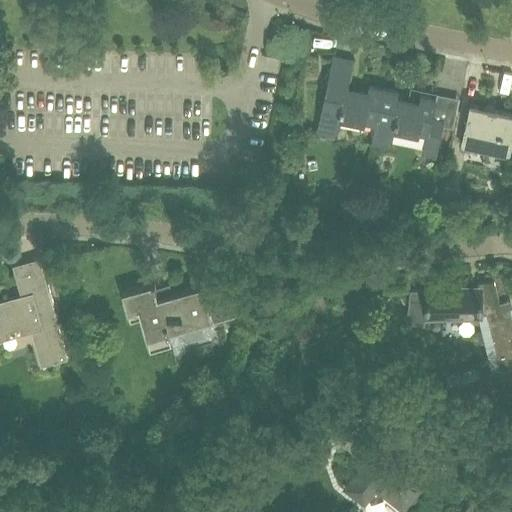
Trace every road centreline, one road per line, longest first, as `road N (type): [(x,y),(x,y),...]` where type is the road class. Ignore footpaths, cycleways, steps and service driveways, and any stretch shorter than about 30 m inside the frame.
road 1 (residential): [(0,238),(188,248),(331,272),(404,270),(511,248)]
road 2 (unclassified): [(253,85),(237,148),(0,146)]
road 3 (unclassified): [(253,85),(0,82)]
road 4 (residential): [(511,60),(282,0)]
